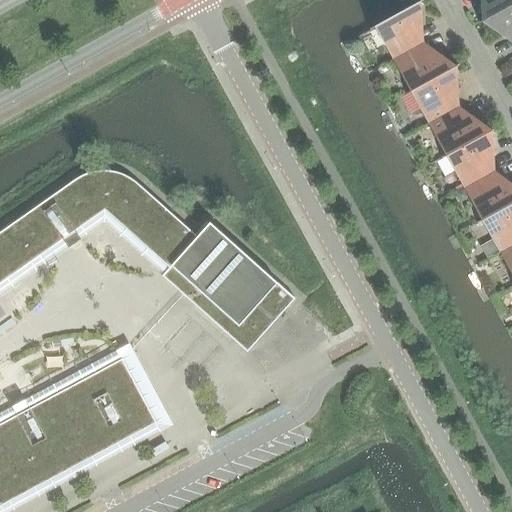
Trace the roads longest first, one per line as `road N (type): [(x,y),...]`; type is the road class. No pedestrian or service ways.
road 1 (residential): [(476,511),(198,0)]
road 2 (tertiary): [(0,100),(179,0)]
road 3 (residential): [(511,124),(441,0)]
